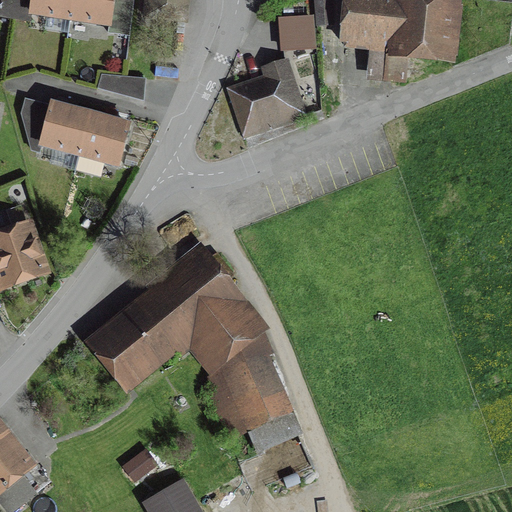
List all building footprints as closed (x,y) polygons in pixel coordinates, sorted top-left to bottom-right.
[(70,0),(30,0),(29,9),(68,17),(70,0)] [(122,0),(70,0),(68,17),(118,26),(122,0)] [(186,0),(145,0),(143,16),(184,21),(186,0)] [(328,0),(313,0),(316,23),(331,22),(328,0)] [(453,3),(419,0),(348,0),(345,44),(372,46),(370,73),(401,75),(403,51),(448,55),(453,3)] [(268,80),(230,92),(242,132),(300,114),(284,64),(264,70),(268,80)] [(104,77),(99,93),(139,103),(143,78),(104,77)] [(85,116),(52,107),(42,144),(75,153),(85,116)] [(127,127),(85,116),(75,153),(117,164),(127,127)] [(23,228),(0,235),(0,286),(39,273),(23,228)] [(199,254),(93,341),(127,382),(185,335),(210,366),(258,326),(199,254)] [(294,431),(260,351),(209,372),(233,428),(246,423),(256,447),(294,431)] [(44,481),(0,428),(0,500),(8,511),(44,481)] [(197,511),(184,486),(148,504),(152,511),(197,511)]
